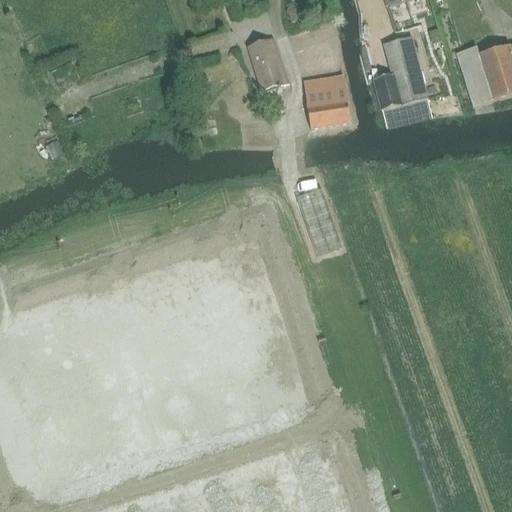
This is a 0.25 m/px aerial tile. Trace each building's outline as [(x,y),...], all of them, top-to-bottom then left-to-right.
[(382,0),(386,10),(387,9),(387,8),(400,4),(401,5),(404,4),(404,3),(413,0),(382,0)] [(209,11),(189,21),(198,42),(219,33),(209,11)] [(392,78),(373,83),(381,114),(427,102),(411,40),(383,47),(391,77),(392,78)] [(281,91),(289,88),(273,41),(247,50),(262,97),(276,92),(277,95),(282,93),(281,91)] [(476,50),(456,56),(473,110),(511,98),(511,48),(509,49),(478,57),(476,50)] [(343,78),(303,84),(307,108),(310,132),(350,126),(343,78)] [(316,257),(341,248),(322,192),(297,201),(316,257)]
